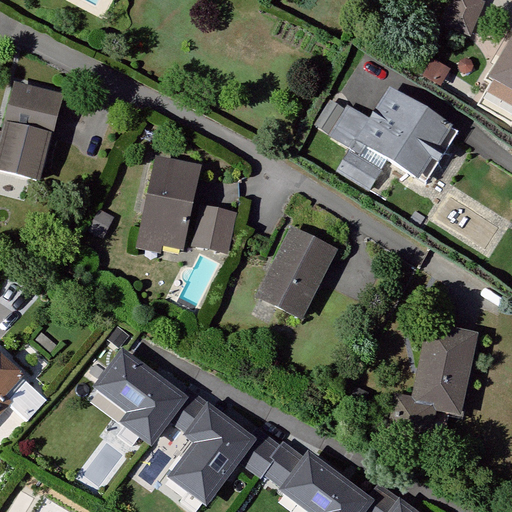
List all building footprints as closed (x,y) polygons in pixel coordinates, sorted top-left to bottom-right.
[(452,0),(446,25),(476,33),(485,0),(452,0)] [(511,40),(481,95),(511,111),(511,40)] [(66,98),(17,86),(5,134),(0,132),(0,176),(44,188),(66,98)] [(453,136),(384,94),(365,125),(328,102),(310,132),(342,152),(328,175),(364,196),(381,168),(420,192),(453,136)] [(204,170),(156,160),(136,253),(184,263),(204,170)] [(203,204),(194,245),(231,252),(240,212),(203,204)] [(340,256),(296,232),(257,302),(301,327),(340,256)] [(482,340),(430,329),(414,401),(398,397),(389,439),(434,448),(440,417),(464,422),(482,340)] [(190,399),(123,347),(92,387),(127,413),(119,423),(152,448),(190,399)] [(0,412),(26,382),(0,359),(0,412)] [(259,441),(208,403),(183,436),(194,444),(168,478),(207,508),(259,441)] [(367,511),(376,501),(308,451),(279,490),(308,511),(367,511)] [(416,511),(400,500),(390,511),(416,511)]
